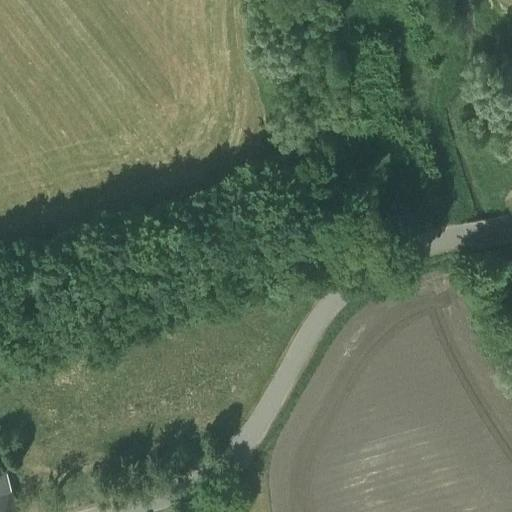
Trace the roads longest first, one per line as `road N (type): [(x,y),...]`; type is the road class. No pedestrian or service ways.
road 1 (tertiary): [(123,511),(159,502),(234,454),(267,412),(327,297),(352,274),(411,246),(511,223)]
road 2 (track): [(452,235),(463,287),(511,386)]
